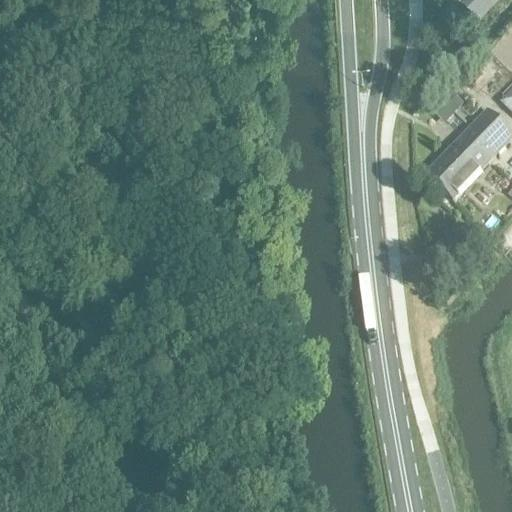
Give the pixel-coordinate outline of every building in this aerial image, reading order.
[(465,0),(480,14),(494,0),(465,0)] [(450,95),(441,104),(450,113),(453,116),(462,106),(450,95)] [(434,112),(443,120),(450,113),(441,104),(434,112)] [(511,136),(488,113),(456,146),(483,172),(511,143),(511,136)] [(483,172),(456,146),(426,177),(451,204),(483,172)]
